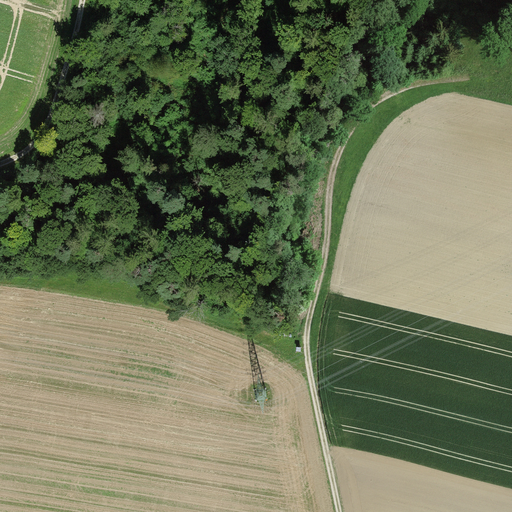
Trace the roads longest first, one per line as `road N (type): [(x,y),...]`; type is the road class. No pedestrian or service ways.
road 1 (track): [(461,80),(421,83),(375,102),(346,129),(326,176),(324,246),(303,341),(336,511)]
road 2 (track): [(78,0),(41,130),(0,158)]
